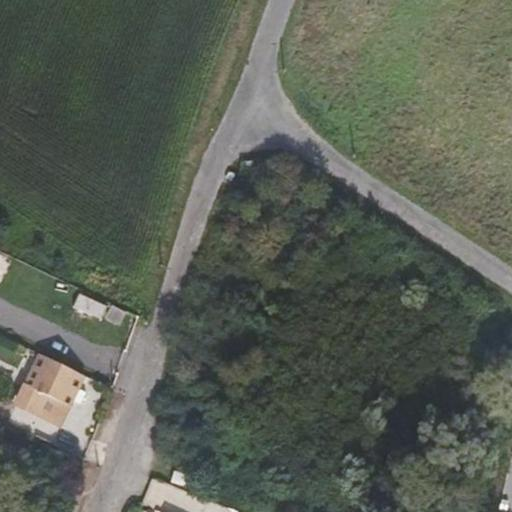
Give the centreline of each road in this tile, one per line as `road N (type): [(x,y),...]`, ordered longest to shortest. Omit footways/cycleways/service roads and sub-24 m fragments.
road 1 (unclassified): [(105,511),(145,382),(170,257),(220,132),(255,102)]
road 2 (unclassified): [(511,285),(285,139),(255,102)]
